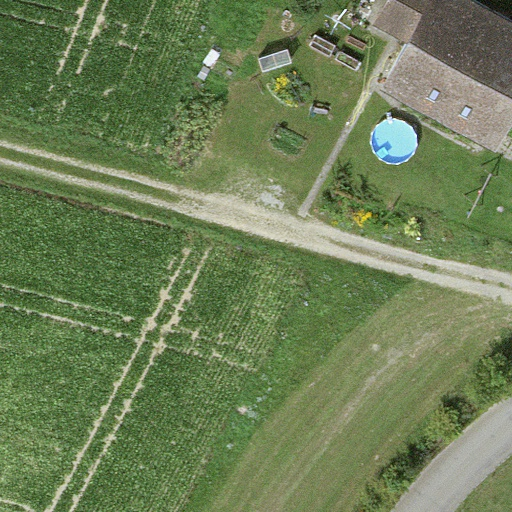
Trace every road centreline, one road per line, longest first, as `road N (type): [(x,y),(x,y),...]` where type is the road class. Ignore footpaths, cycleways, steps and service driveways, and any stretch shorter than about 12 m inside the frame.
road 1 (track): [(511,294),(0,155)]
road 2 (unclassified): [(425,511),(511,421)]
